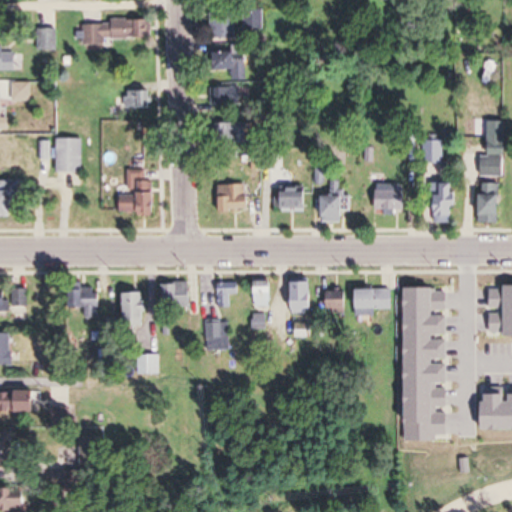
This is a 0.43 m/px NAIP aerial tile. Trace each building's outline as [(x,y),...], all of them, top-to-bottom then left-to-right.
[(214,14),(214,38),(237,38),(237,14),(214,14)] [(107,45),(107,39),(154,39),(153,21),(83,22),(83,45),(107,45)] [(0,72),(19,72),(19,52),(1,52),(1,37),(0,37),(0,72)] [(249,47),(215,47),(215,81),(249,81),(249,47)] [(33,84),(16,84),(16,101),(33,101),(33,84)] [(211,88),(211,105),(241,105),(241,88),(211,88)] [(154,109),(154,91),(128,91),(128,109),(154,109)] [(509,177),(509,122),(489,122),(489,156),(481,156),(481,177),(509,177)] [(250,145),(250,124),(220,124),(220,145),(250,145)] [(85,139),(59,139),(59,173),(85,173),(85,139)] [(148,170),(130,170),(130,196),(123,196),(123,216),(159,216),(159,181),(148,181),(148,170)] [(0,181),(0,216),(20,217),(20,182),(0,181)] [(435,184),(435,223),(458,223),(458,184),(435,184)] [(505,224),(505,184),(481,184),(481,224),(505,224)] [(223,185),(224,213),(252,212),(251,185),(223,185)] [(280,190),(280,209),(312,209),(312,190),(280,190)] [(409,191),(389,192),(390,213),(410,211),(409,191)] [(324,197),(324,223),(349,223),(349,197),(324,197)] [(277,280),(259,280),(259,307),(277,307),(277,280)] [(293,281),(293,314),(316,314),(316,281),(293,281)] [(165,306),(194,306),(194,283),(165,283),(165,306)] [(220,307),(233,307),(233,293),(243,293),(243,283),(220,283),(220,307)] [(84,312),(106,309),(103,287),(80,290),(84,312)] [(0,289),(0,308),(29,308),(28,289),(0,289)] [(380,308),(395,308),(395,289),(362,289),(362,316),(380,316),(380,308)] [(148,292),(126,292),(126,325),(148,325),(148,292)] [(269,330),(269,314),(255,314),(255,330),(269,330)] [(231,350),(231,321),(209,321),(209,350),(231,350)] [(0,333),(0,365),(16,365),(16,333),(0,333)] [(162,356),(142,356),(142,373),(162,373),(162,356)] [(0,412),(42,413),(42,391),(0,391),(0,412)] [(0,459),(24,460),(24,430),(0,430),(0,459)] [(32,488),(0,488),(0,511),(32,511),(32,488)]
